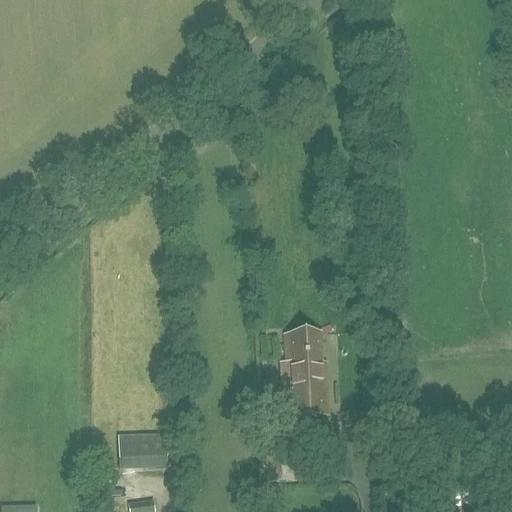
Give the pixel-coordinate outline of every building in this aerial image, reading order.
[(284,339),(285,365),(292,369),(293,388),(287,392),(288,418),(328,416),(325,366),(321,366),(319,337),(284,339)] [(293,448),(292,425),(263,427),(264,450),(293,448)] [(126,459),(169,459),(169,433),(126,432),(126,459)] [(126,460),(126,472),(168,473),(168,461),(126,460)] [(154,511),(153,503),(128,506),(128,511),(154,511)]
